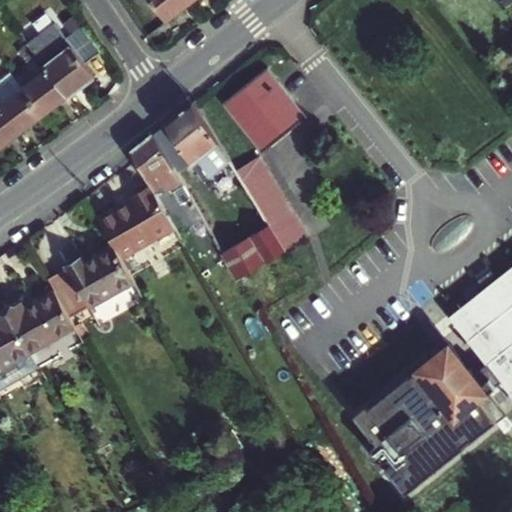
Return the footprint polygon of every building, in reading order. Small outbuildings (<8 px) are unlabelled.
[(154,0),(168,18),(192,0),(154,0)] [(49,66),(70,94),(97,74),(74,43),(61,53),(43,31),(30,41),(40,55),(49,66)] [(30,41),(20,48),(31,61),(40,55),(30,41)] [(270,65),(227,99),(264,149),(306,116),(270,65)] [(49,66),(24,85),(46,112),(70,94),(49,66)] [(0,102),(10,95),(1,83),(0,83),(0,102)] [(0,102),(0,103),(21,130),(46,112),(24,85),(10,95),(0,102)] [(236,167),(195,99),(168,120),(193,161),(201,156),(211,173),(227,163),(231,170),(236,167)] [(0,146),(21,130),(0,103),(0,146)] [(193,161),(168,120),(155,131),(179,170),(193,161)] [(155,131),(130,150),(149,183),(175,228),(176,230),(203,214),(179,170),(155,131)] [(245,181),(261,207),(266,216),(288,203),(267,169),(245,181)] [(149,183),(132,193),(154,230),(167,232),(175,228),(149,183)] [(110,238),(121,257),(167,232),(154,230),(132,193),(128,196),(129,198),(98,217),(110,238)] [(255,234),(271,224),(266,216),(261,207),(215,236),(240,279),(270,260),(255,234)] [(176,230),(182,241),(209,224),(203,214),(176,230)] [(286,249),(271,224),(255,234),(270,260),(286,249)] [(87,299),(130,273),(121,257),(110,238),(82,255),(79,251),(63,260),(77,283),(74,285),(78,291),(81,289),(87,299)] [(511,265),(448,317),(478,354),(470,360),(465,364),(441,334),(360,397),(358,394),(345,404),(367,432),(365,435),(364,440),(364,443),(366,446),(371,450),(377,450),(379,448),(383,452),(376,457),(396,483),(487,411),(478,399),(483,396),(487,392),(494,402),(507,392),(511,397),(511,265)] [(6,307),(29,347),(74,321),(68,310),(53,285),(25,301),(22,297),(6,307)] [(0,363),(29,347),(6,307),(0,310),(0,363)]
